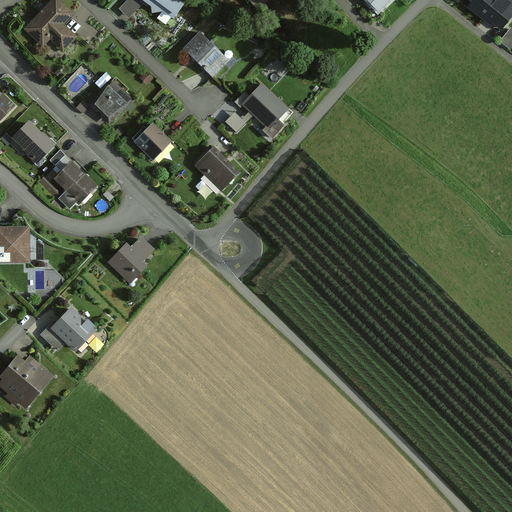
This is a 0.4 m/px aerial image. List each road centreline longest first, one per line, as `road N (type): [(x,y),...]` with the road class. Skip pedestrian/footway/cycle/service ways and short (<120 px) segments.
road 1 (unclassified): [(466,511),(203,249)]
road 2 (residential): [(203,249),(424,0)]
road 3 (unclassified): [(145,193),(0,49)]
road 4 (residential): [(0,174),(39,209),(83,228),(123,218),(145,193)]
road 5 (residential): [(202,113),(84,0)]
